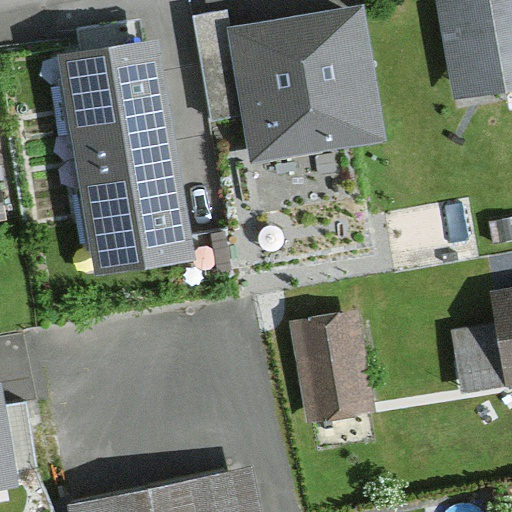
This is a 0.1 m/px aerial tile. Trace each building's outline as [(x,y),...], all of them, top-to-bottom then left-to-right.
[(233,0),(200,0),(203,40),(236,38),(233,0)] [(358,0),(331,0),(235,17),(258,146),(380,124),(358,0)] [(511,0),(443,0),(459,81),(511,71),(511,0)] [(153,25),(63,40),(98,252),(188,237),(153,25)] [(298,301),(305,402),(373,398),(367,296),(298,301)] [(0,398),(0,470),(11,469),(0,398)] [(80,499),(82,511),(251,511),(243,467),(80,499)]
